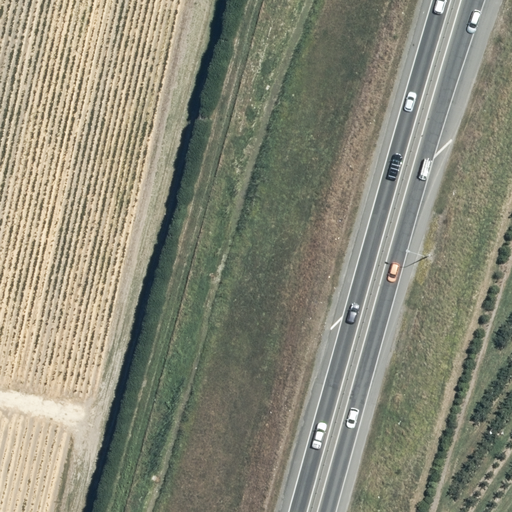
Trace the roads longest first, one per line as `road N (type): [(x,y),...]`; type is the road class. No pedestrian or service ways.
road 1 (trunk): [(477,0),(328,511)]
road 2 (trunk): [(301,511),(444,0)]
